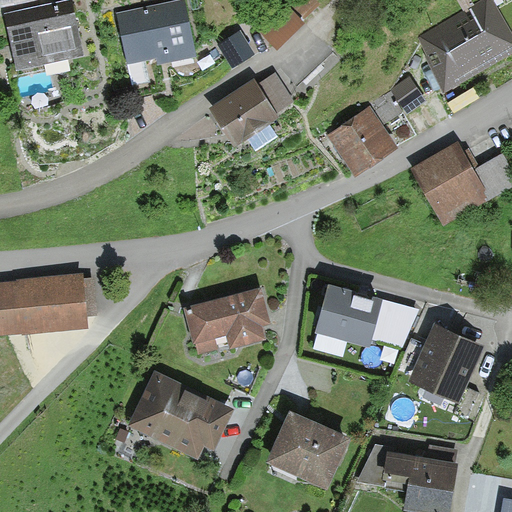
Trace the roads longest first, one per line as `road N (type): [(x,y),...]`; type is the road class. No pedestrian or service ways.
road 1 (residential): [(0,206),(77,184),(154,140),(305,33),(338,0)]
road 2 (residential): [(162,252),(154,274),(0,434)]
road 3 (residential): [(297,215),(511,95)]
road 4 (residential): [(300,247),(321,267),(503,312),(511,324)]
road 5 (residential): [(300,247),(285,340),(234,457)]
road 6 (residential): [(0,261),(162,252)]
road 7 (residential): [(162,252),(297,215)]
